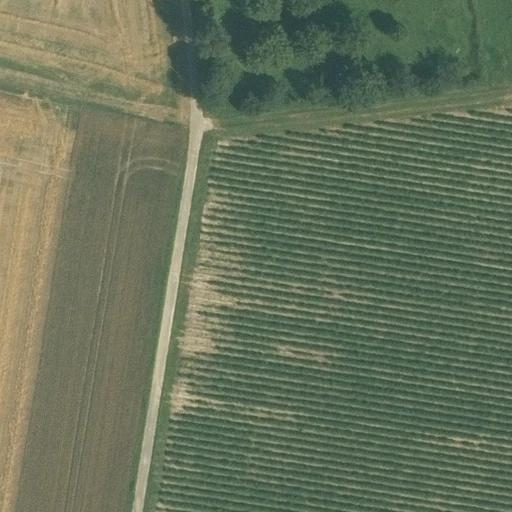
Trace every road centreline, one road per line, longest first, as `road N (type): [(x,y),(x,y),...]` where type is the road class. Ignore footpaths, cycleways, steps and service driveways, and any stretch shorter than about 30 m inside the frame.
road 1 (track): [(511,93),(196,131),(0,83)]
road 2 (track): [(180,0),(196,131),(135,511)]
